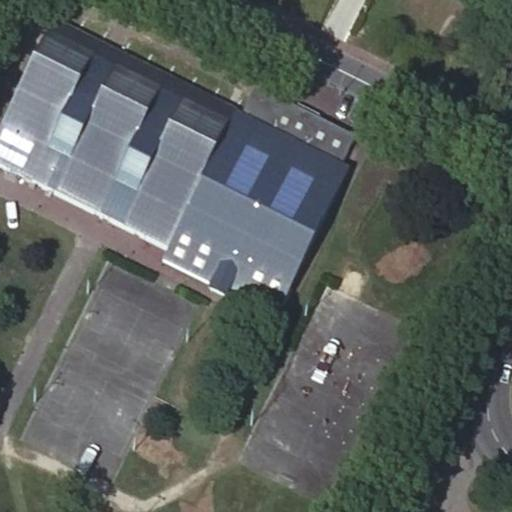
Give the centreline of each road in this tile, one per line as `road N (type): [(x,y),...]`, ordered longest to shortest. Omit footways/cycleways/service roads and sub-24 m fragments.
road 1 (residential): [(511,164),(174,0)]
road 2 (residential): [(511,466),(487,420),(485,386),(511,322)]
